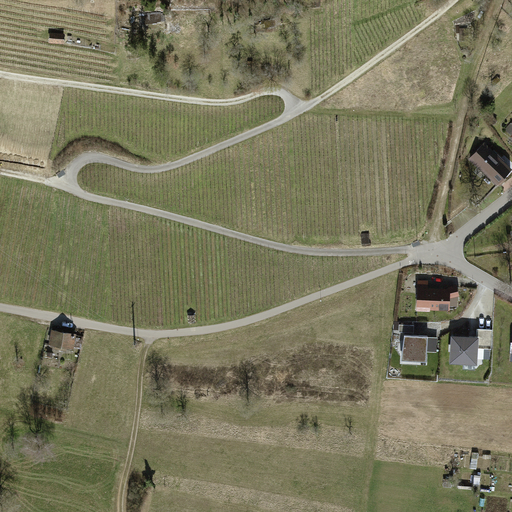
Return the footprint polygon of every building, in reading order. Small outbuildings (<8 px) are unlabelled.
[(69,33),(53,33),(53,43),(69,43),(69,33)] [(511,172),(511,167),(483,141),(468,157),(497,184),(500,186),(511,172)] [(429,280),(417,280),(417,286),(417,308),(451,309),(451,297),(460,295),(457,284),(449,286),(429,286),(429,280)] [(197,314),(188,315),(190,323),(198,322),(197,314)] [(399,331),(414,333),(414,328),(415,325),(400,324),(399,331)] [(77,332),(52,328),(49,343),(75,347),(77,332)] [(478,328),(477,334),(480,334),(479,346),(492,347),(493,328),(478,328)] [(414,333),(405,332),(403,356),(427,358),(429,334),(414,333)] [(477,334),(452,333),(450,361),(478,363),(479,346),(480,334),(477,334)] [(437,351),(438,336),(430,336),(429,350),(437,351)]
